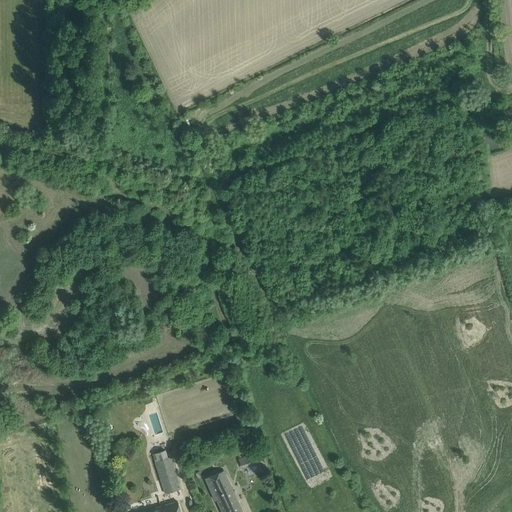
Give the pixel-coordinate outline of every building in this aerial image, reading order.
[(145,404),(153,401),(151,395),(143,398),(145,404)] [(166,450),(152,455),(165,494),(181,489),(171,457),(168,458),(166,450)] [(259,464),(256,454),(239,459),(242,469),(259,464)] [(242,511),(225,470),(206,478),(214,497),(216,496),(222,511),(242,511)] [(180,511),(178,502),(144,511),(180,511)]
